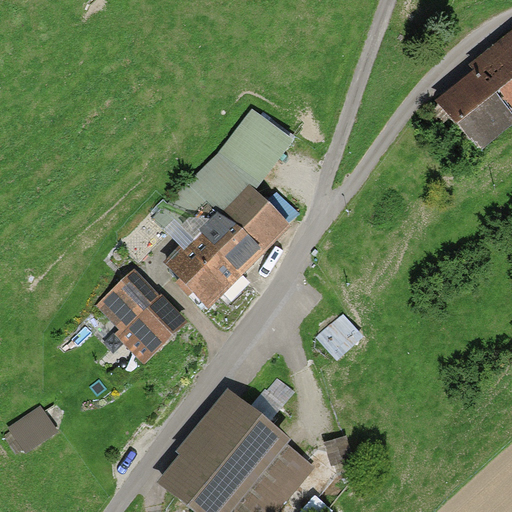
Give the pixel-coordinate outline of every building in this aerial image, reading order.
[(511,50),(427,119),(464,161),(511,121),(511,50)] [(167,269),(208,309),(288,228),(252,192),(297,147),(264,114),(157,220),(152,215),(121,246),(138,263),(184,216),(203,234),(167,269)] [(121,337),(145,362),(182,326),(159,302),(121,337)] [(255,399),(183,498),(202,511),(302,511),(340,461),(255,399)] [(50,405),(19,430),(47,464),(78,439),(50,405)] [(304,511),(333,511),(317,498),(304,511)]
